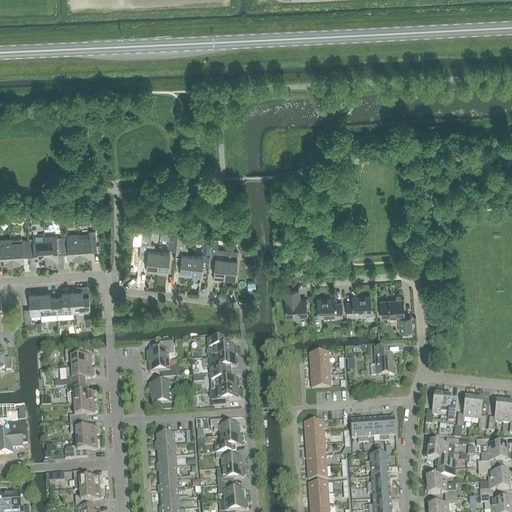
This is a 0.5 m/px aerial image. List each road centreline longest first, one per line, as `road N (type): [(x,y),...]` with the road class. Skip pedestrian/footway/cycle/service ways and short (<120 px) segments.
road 1 (secondary): [(0,53),(511,28)]
road 2 (residential): [(421,374),(417,289),(407,277),(311,283)]
road 3 (residential): [(239,304),(107,291)]
